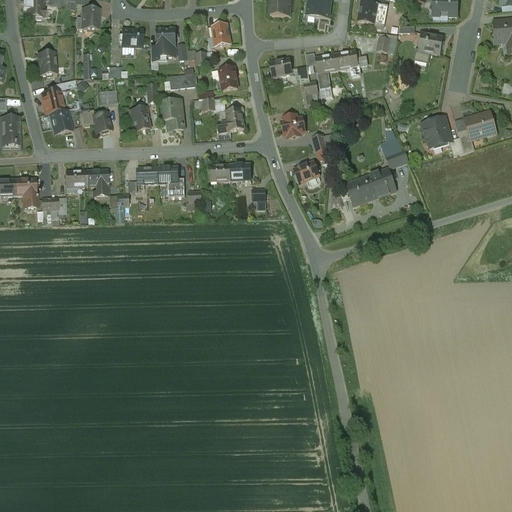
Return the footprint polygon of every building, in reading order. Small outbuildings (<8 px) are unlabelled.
[(271,0),(271,10),(270,10),(269,18),(285,19),(285,18),(290,19),(290,0),(271,0)] [(457,0),(432,0),(432,19),(457,20),(457,0)] [(43,2),(28,1),(27,18),(43,19),(43,12),(42,12),(43,2)] [(310,3),(308,19),(328,22),(330,6),(310,3)] [(377,7),(361,4),(358,23),(384,28),(387,9),(377,7)] [(99,12),(81,11),(81,32),(98,33),(99,12)] [(511,22),(493,24),(495,46),(511,45),(511,55),(508,56),(508,57),(511,56),(511,22)] [(227,27),(212,29),(214,41),(209,41),(210,49),(215,49),(215,50),(230,47),(227,27)] [(142,32),(121,32),(120,50),(142,50),(142,32)] [(174,32),(155,33),(155,49),(157,49),(157,60),(175,60),(175,49),(174,32)] [(443,40),(422,36),(418,53),(430,56),(439,57),(443,40)] [(379,40),(377,53),(387,55),(390,42),(379,40)] [(430,56),(418,53),(415,52),(413,63),(428,66),(430,56)] [(355,54),(335,57),(338,72),(350,70),(358,69),(358,68),(356,60),(355,54)] [(54,55),(37,57),(39,79),(56,77),(54,55)] [(335,57),(315,61),(317,75),(317,76),(328,74),(338,72),(335,57)] [(366,59),(356,60),(358,68),(359,70),(367,68),(366,59)] [(289,61),(269,65),(272,80),(292,76),(289,61)] [(358,69),(350,70),(351,79),(360,78),(359,70),(358,68),(358,69)] [(120,69),(108,69),(109,81),(121,80),(120,69)] [(234,70),(219,73),(221,85),(216,85),(217,93),(222,92),(222,93),(237,91),(234,70)] [(328,74),(317,76),(317,75),(320,92),(330,90),(328,74)] [(196,77),(184,78),(186,90),(197,89),(196,77)] [(184,78),(176,79),(178,91),(186,90),(184,78)] [(63,85),(46,89),(47,95),(59,93),(65,92),(63,85)] [(310,85),(303,86),(305,96),(311,96),(310,85)] [(503,94),(511,95),(511,86),(505,85),(503,94)] [(154,86),(146,87),(148,105),(156,104),(154,86)] [(47,95),(41,97),(45,117),(49,116),(64,113),(59,93),(47,95)] [(116,93),(98,95),(99,109),(117,108),(116,93)] [(223,101),(202,103),(204,113),(214,112),(214,116),(216,116),(226,114),(225,114),(223,101)] [(181,103),(164,104),(166,123),(167,134),(168,134),(169,135),(170,137),(174,136),(175,135),(175,133),(184,132),(181,103)] [(146,109),(129,113),(134,135),(151,131),(146,109)] [(240,111),(225,114),(226,114),(216,116),(219,135),(229,134),(244,131),(240,111)] [(64,113),(49,116),(54,137),(71,133),(66,112),(64,113)] [(92,112),(79,114),(81,128),(94,126),(93,126),(91,119),(94,118),(92,112)] [(489,114),(464,122),(468,134),(470,143),(471,142),(495,135),(489,114)] [(94,118),(91,119),(93,126),(94,126),(96,136),(111,132),(107,115),(94,118)] [(295,118),(283,120),(284,123),(281,124),(284,139),(287,139),(288,141),(300,138),(299,136),(305,135),(301,120),(296,121),(295,118)] [(444,120),(423,126),(426,138),(425,140),(427,145),(429,146),(430,151),(449,145),(450,145),(450,143),(451,143),(444,120)] [(18,121),(0,121),(1,146),(19,146),(18,121)] [(468,134),(458,137),(459,140),(463,156),(474,152),(471,142),(470,143),(468,134)] [(322,137),(312,140),(316,155),(327,152),(322,137)] [(451,143),(450,143),(450,145),(449,145),(453,159),(463,156),(459,140),(451,143)] [(397,141),(386,145),(390,158),(402,153),(397,141)] [(327,152),(316,155),(319,164),(329,161),(327,152)] [(390,158),(385,159),(389,171),(387,172),(408,164),(404,153),(402,153),(390,158)] [(313,165),(294,172),(299,186),(306,184),(318,179),(313,165)] [(250,167),(229,168),(230,183),(250,182),(250,167)] [(229,168),(209,169),(209,184),(230,183),(229,168)] [(178,170),(157,171),(158,186),(167,186),(178,185),(178,182),(178,170)] [(157,171),(137,172),(137,187),(158,186),(157,171)] [(387,172),(345,187),(353,209),(395,194),(387,172)] [(106,173),(85,174),(86,189),(93,189),(106,188),(106,173)] [(85,174),(65,175),(65,190),(86,189),(85,174)] [(318,179),(306,184),(308,189),(310,190),(319,187),(320,184),(318,179)] [(34,181),(14,182),(14,198),(24,197),(35,197),(34,181)] [(178,185),(167,186),(168,200),(184,199),(184,181),(178,182),(178,185)] [(14,182),(0,182),(0,198),(14,198),(14,182)] [(106,188),(93,189),(93,199),(107,198),(106,188)] [(265,192),(252,192),(252,203),(265,203),(265,192)] [(35,197),(24,197),(25,209),(35,209),(35,197)] [(50,201),(41,201),(41,212),(42,212),(51,212),(50,201)] [(51,212),(42,212),(42,214),(36,215),(37,224),(42,223),(42,221),(51,221),(51,212)]
